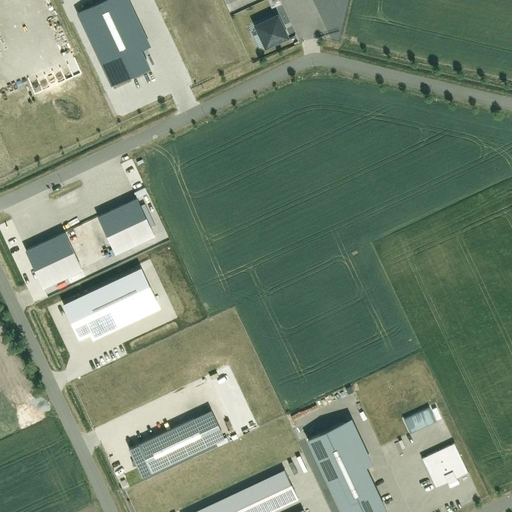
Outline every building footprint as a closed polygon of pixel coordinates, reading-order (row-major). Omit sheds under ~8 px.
[(120,0),(103,0),(79,11),(113,84),(152,66),(120,0)] [(277,15),(256,25),(260,33),(254,36),(259,48),(265,45),(266,47),(287,36),(277,15)] [(138,194),(98,213),(116,251),(156,233),(138,194)] [(65,229),(27,247),(45,284),(83,266),(65,229)] [(143,266),(65,302),(81,338),(93,332),(95,338),(163,307),(143,266)] [(405,418),(411,432),(442,419),(436,405),(405,418)] [(214,408),(131,447),(144,475),(227,437),(214,408)] [(359,416),(314,437),(349,511),(388,511),(394,509),(373,465),(380,462),(359,416)] [(459,442),(423,458),(437,489),(473,474),(459,442)] [(288,468),(194,511),(273,511),(302,499),(288,468)]
